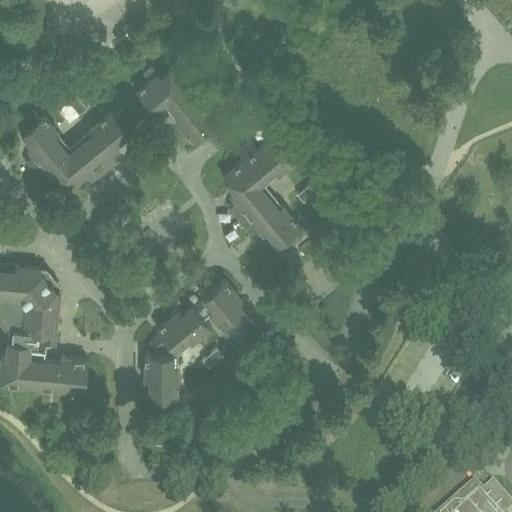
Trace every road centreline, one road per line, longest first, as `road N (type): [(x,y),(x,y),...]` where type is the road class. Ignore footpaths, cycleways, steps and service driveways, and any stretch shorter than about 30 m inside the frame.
road 1 (residential): [(124,325),(127,468),(224,466)]
road 2 (residential): [(180,165),(250,114),(261,58),(326,0)]
road 3 (residential): [(418,211),(488,24)]
road 4 (residential): [(511,359),(476,394),(457,475),(424,511)]
road 5 (residential): [(55,238),(145,160),(180,165)]
road 6 (residential): [(418,211),(511,326)]
road 7 (residential): [(336,380),(382,245)]
road 8 (residential): [(224,466),(336,380)]
road 9 (residential): [(332,511),(251,499),(224,466)]
road 10 (residential): [(124,325),(219,248)]
road 11 (residential): [(287,321),(382,245)]
